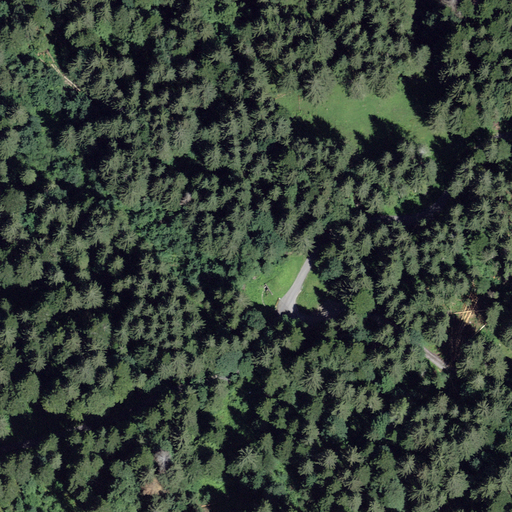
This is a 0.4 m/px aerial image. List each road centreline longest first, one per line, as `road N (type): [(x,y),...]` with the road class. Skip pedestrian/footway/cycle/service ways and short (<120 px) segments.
road 1 (unclassified): [(0,450),(230,373),(281,314),(327,234),(346,222),(430,212),(473,152),(511,135)]
road 2 (track): [(383,318),(460,373),(511,392)]
